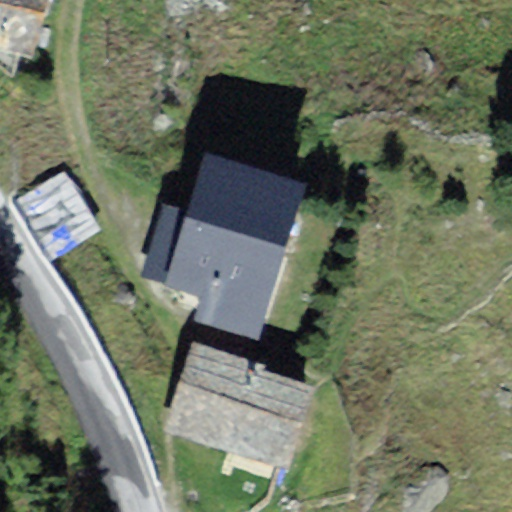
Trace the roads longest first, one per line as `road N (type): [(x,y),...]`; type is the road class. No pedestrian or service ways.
road 1 (tertiary): [(0,233),(90,390),(139,511)]
road 2 (track): [(122,259),(72,127),(66,84),(74,0)]
